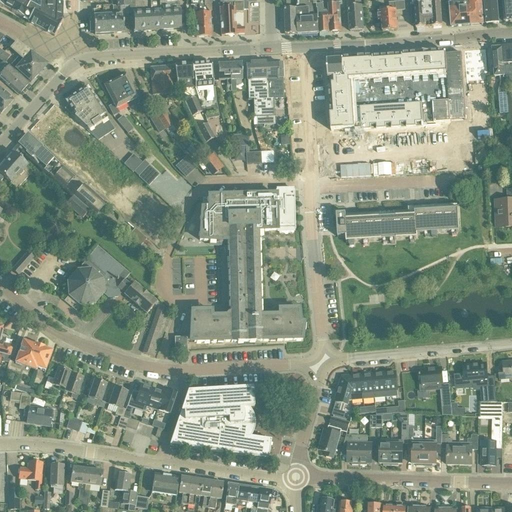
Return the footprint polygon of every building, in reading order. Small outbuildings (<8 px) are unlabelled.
[(28,23),(55,37),(63,22),(62,22),(63,3),(63,0),(39,0),(39,3),(40,3),(40,10),(30,5),(32,0),(0,0),(0,6),(3,8),(3,7),(12,12),(23,18),(25,15),(30,18),(28,23)] [(93,0),(100,0),(109,0),(116,0),(117,6),(113,6),(114,34),(124,33),(124,32),(123,14),(130,14),(128,0),(93,0)] [(145,0),(128,0),(130,14),(133,13),(134,32),(151,31),(149,4),(148,1),(146,1),(145,0)] [(151,31),(161,30),(160,11),(159,12),(158,0),(145,0),(146,1),(148,1),(149,4),(151,31)] [(158,0),(159,12),(160,11),(161,30),(181,29),(179,2),(168,3),(167,0),(158,0)] [(204,0),(190,0),(190,6),(198,5),(198,11),(200,14),(194,14),(194,25),(196,25),(197,38),(211,37),(210,12),(208,12),(204,6),(204,0)] [(286,35),(298,34),(297,9),(291,9),(290,0),(287,0),(285,0),(285,11),(284,11),(284,16),(285,16),(286,35)] [(298,0),(297,9),(298,34),(319,33),(318,10),(317,10),(316,0),(298,0)] [(328,32),(330,32),(328,0),(316,0),(317,10),(318,10),(319,33),(322,33),(324,34),(327,34),(328,32)] [(340,32),(342,32),(341,20),(338,20),(337,11),(340,11),(340,6),(342,5),(341,0),(328,0),(330,32),(334,32),(335,34),(339,34),(340,32)] [(445,0),(446,4),(450,4),(453,26),(472,25),(470,2),(469,0),(445,0)] [(469,0),(470,2),(472,25),(484,24),(482,5),(483,5),(482,0),(469,0)] [(488,0),(489,2),(485,3),(487,23),(500,22),(498,4),(497,4),(496,0),(488,0)] [(511,0),(502,0),(504,22),(511,20),(511,0)] [(422,5),(415,5),(414,3),(411,3),(411,6),(410,6),(412,25),(416,24),(416,29),(442,27),(440,3),(433,4),(433,3),(431,3),(431,1),(423,2),(424,4),(422,4),(422,5)] [(236,34),(244,34),(244,28),(236,28),(235,13),(244,12),(244,10),(248,10),(248,2),(220,3),(221,37),(236,36),(236,34)] [(398,30),(397,11),(405,10),(405,2),(389,3),(389,7),(381,8),(381,11),(378,11),(379,23),(383,23),(384,32),(398,30)] [(350,31),(364,30),(362,5),(349,6),(350,31)] [(114,34),(113,6),(96,7),(96,10),(93,10),(93,17),(89,17),(90,31),(94,31),(94,35),(114,34)] [(39,74),(47,64),(17,44),(12,50),(24,60),(39,74)] [(511,46),(502,47),(505,80),(511,79),(511,46)] [(505,80),(502,47),(495,48),(493,49),(492,49),(494,77),(500,77),(501,85),(498,86),(498,90),(500,114),(508,114),(507,93),(506,93),(505,80)] [(485,49),(464,51),(466,80),(487,79),(485,49)] [(329,61),(327,61),(327,63),(327,67),(328,77),(328,79),(330,79),(330,84),(329,84),(331,115),(330,115),(330,117),(331,129),(331,131),(333,131),(342,131),(355,130),(355,129),(361,129),(362,132),(429,127),(428,125),(450,123),(450,122),(466,120),(461,54),(446,55),(446,53),(445,52),(431,53),(416,53),(417,54),(402,55),(402,56),(373,58),(373,57),(342,59),(342,60),(333,61),(329,61)] [(9,56),(4,53),(0,59),(3,61),(5,63),(9,56)] [(19,66),(16,69),(31,82),(39,74),(24,60),(19,66)] [(9,65),(9,66),(5,63),(3,61),(0,64),(0,78),(19,96),(30,84),(9,65)] [(251,63),(246,63),(248,100),(255,99),(256,125),(275,125),(274,99),(283,98),(282,78),(278,78),(278,62),(261,63),(259,64),(253,64),(251,63)] [(195,87),(213,85),(211,64),(192,65),(193,83),(194,83),(193,76),(194,75),(195,87)] [(227,92),(231,92),(230,64),(218,65),(219,81),(227,81),(227,92)] [(242,64),(230,64),(231,92),(236,92),(236,81),(242,80),(242,64)] [(192,65),(174,67),(176,85),(184,84),(184,86),(189,85),(189,83),(191,83),(193,83),(192,65)] [(153,96),(174,94),(172,67),(151,69),(153,96)] [(193,83),(191,83),(193,88),(196,97),(201,109),(202,109),(207,119),(219,117),(216,106),(215,106),(213,85),(195,87),(194,75),(193,76),(194,83),(193,83)] [(126,76),(115,81),(127,104),(138,99),(142,106),(146,104),(144,99),(143,96),(140,98),(138,94),(135,95),(126,76)] [(127,104),(115,81),(104,86),(114,106),(109,108),(113,117),(120,114),(117,109),(127,104)] [(184,84),(176,85),(185,102),(191,117),(202,112),(201,109),(196,97),(193,88),(191,83),(189,83),(189,85),(184,86),(184,84)] [(0,87),(0,100),(7,107),(13,100),(0,87)] [(75,118),(99,141),(115,130),(87,88),(66,101),(70,107),(66,110),(75,118)] [(42,130),(39,133),(52,144),(54,141),(59,145),(57,148),(69,159),(72,156),(77,161),(85,152),(82,150),(83,148),(86,151),(94,142),(89,137),(92,134),(62,108),(59,111),(54,106),(46,115),(48,117),(47,119),(45,116),(37,125),(42,130)] [(158,117),(165,129),(173,124),(166,113),(159,118),(158,117)] [(158,117),(152,121),(159,133),(165,130),(165,129),(158,117)] [(122,123),(117,128),(128,138),(133,133),(122,123)] [(207,123),(198,128),(206,143),(215,138),(207,123)] [(75,177),(54,158),(28,135),(20,145),(28,153),(27,153),(32,157),(33,156),(45,167),(44,170),(49,174),(65,188),(75,177)] [(227,136),(226,136),(229,142),(231,142),(231,150),(249,150),(248,135),(242,135),(231,136),(227,136)] [(281,145),(289,145),(289,135),(281,136),(281,145)] [(18,188),(33,171),(13,152),(7,158),(9,160),(0,169),(0,181),(0,182),(1,182),(5,178),(16,189),(18,188)] [(258,164),(262,164),(261,155),(261,152),(246,153),(246,165),(258,164)] [(124,164),(134,173),(142,163),(133,155),(124,164)] [(203,161),(206,165),(214,175),(222,168),(215,159),(212,155),(203,161)] [(185,177),(196,168),(186,157),(176,167),(185,177)] [(149,166),(138,177),(148,186),(159,175),(149,166)] [(195,170),(199,176),(204,172),(199,166),(195,170)] [(165,172),(158,179),(174,195),(182,188),(165,172)] [(75,196),(96,215),(106,204),(85,185),(75,196)] [(178,326),(177,334),(182,334),(191,335),(191,338),(195,339),(195,342),(231,341),(231,343),(261,342),(261,340),(303,340),(304,324),(303,322),(301,322),(299,309),(279,309),(280,315),(260,316),(259,248),(258,231),(296,230),(294,190),(276,190),(276,194),(209,196),(209,198),(203,198),(202,205),(202,208),(200,240),(228,242),(229,248),(229,260),(230,304),(230,312),(229,312),(229,313),(228,313),(227,314),(227,315),(226,315),(226,316),(212,317),(212,311),(192,311),(192,325),(183,324),(183,326),(178,326)] [(496,229),(511,227),(511,190),(506,190),(507,201),(495,202),(496,229)] [(73,196),(66,205),(82,219),(84,216),(87,218),(92,212),(89,211),(73,196)] [(346,213),(336,214),(338,235),(338,238),(346,238),(347,244),(418,239),(418,235),(459,232),(458,209),(415,212),(415,216),(346,220),(346,213)] [(0,217),(9,224),(13,218),(2,210),(1,211),(0,210),(0,217)] [(125,241),(137,251),(147,239),(135,229),(125,241)] [(78,270),(67,282),(69,298),(68,302),(77,310),(80,306),(81,307),(94,306),(103,295),(108,299),(118,298),(123,292),(118,288),(131,274),(99,246),(86,261),(82,266),(82,270),(78,270)] [(34,258),(34,257),(28,252),(12,270),(18,276),(34,258)] [(125,281),(118,288),(123,292),(125,294),(124,295),(147,315),(157,303),(135,283),(132,287),(125,281)] [(150,329),(142,353),(151,356),(159,331),(159,332),(167,309),(158,306),(150,329)] [(0,353),(2,354),(11,356),(14,346),(4,343),(3,346),(0,345),(0,334),(2,327),(0,326),(0,353)] [(175,352),(188,352),(187,338),(175,338),(175,352)] [(46,370),(52,351),(44,348),(45,348),(42,347),(41,346),(38,345),(37,345),(35,344),(34,345),(23,341),(15,363),(37,370),(38,367),(46,370)] [(511,361),(503,363),(504,369),(499,369),(500,379),(511,377),(511,361)] [(464,374),(454,375),(455,387),(474,385),(474,388),(488,387),(487,381),(495,381),(494,377),(487,377),(486,364),(463,366),(464,374)] [(444,385),(442,368),(420,370),(421,392),(441,390),(441,388),(443,387),(442,385),(444,385)] [(52,385),(65,390),(64,392),(71,373),(58,369),(54,379),(48,377),(44,389),(50,391),(52,385)] [(76,400),(83,380),(71,376),(72,373),(71,373),(64,392),(72,395),(71,398),(76,400)] [(396,373),(383,374),(386,398),(398,397),(397,391),(398,391),(396,373)] [(383,374),(371,375),(373,399),(386,398),(383,374)] [(371,375),(359,376),(361,400),(373,399),(371,375)] [(359,376),(347,377),(349,401),(361,400),(359,376)] [(342,377),(335,402),(348,405),(349,401),(347,377),(342,377)] [(102,401),(107,386),(94,381),(88,397),(97,400),(96,406),(103,409),(105,403),(102,401)] [(489,403),(496,403),(495,381),(487,381),(488,387),(489,403)] [(44,395),(16,385),(15,390),(42,400),(44,395)] [(451,407),(449,385),(444,385),(442,385),(443,387),(441,388),(441,390),(443,408),(451,407)] [(131,396),(127,407),(145,413),(147,407),(152,390),(142,386),(139,394),(132,392),(131,396)] [(188,391),(169,444),(268,459),(271,440),(250,436),(252,433),(254,430),(254,425),(254,421),(254,417),(253,414),(251,410),(249,408),(254,408),(253,387),(188,391)] [(114,388),(108,405),(118,408),(115,415),(121,417),(117,428),(125,431),(129,419),(123,418),(126,410),(122,409),(128,393),(114,388)] [(147,407),(158,411),(163,393),(152,390),(147,407)] [(163,393),(158,411),(169,414),(175,395),(164,391),(163,393)] [(496,403),(489,403),(480,403),(481,418),(496,418),(501,418),(502,418),(502,413),(503,413),(503,404),(496,404),(496,403)] [(49,427),(52,411),(29,408),(27,424),(49,427)] [(334,409),(332,415),(344,419),(346,413),(334,409)] [(72,431),(76,419),(70,417),(66,429),(72,431)] [(333,459),(341,431),(347,433),(348,430),(350,423),(332,418),(328,431),(325,430),(319,450),(326,452),(325,457),(333,459)] [(479,418),(479,420),(492,420),(492,442),(488,441),(482,441),(481,441),(480,467),(496,467),(496,449),(501,450),(501,418),(496,418),(481,418),(479,418)] [(78,433),(82,421),(76,419),(72,431),(78,433)] [(129,419),(127,427),(136,430),(139,422),(129,419)] [(80,436),(83,438),(89,430),(86,428),(80,436)] [(460,466),(460,444),(452,444),(452,439),(449,439),(449,436),(442,435),(442,450),(448,450),(447,466),(460,466)] [(360,436),(348,436),(347,436),(343,449),(348,449),(348,464),(352,464),(352,466),(360,466),(360,436)] [(368,436),(360,436),(360,466),(367,466),(367,464),(372,464),(372,444),(368,444),(368,436)] [(468,444),(460,444),(460,466),(472,466),(472,451),(478,451),(478,436),(472,436),(472,440),(469,440),(468,444)] [(383,466),(391,467),(392,441),(380,440),(380,464),(384,464),(383,466)] [(403,441),(392,441),(391,467),(399,467),(399,465),(403,465),(403,441)] [(417,467),(424,467),(425,441),(413,441),(413,465),(417,465),(417,467)] [(433,467),(433,465),(437,466),(437,442),(425,441),(424,467),(433,467)] [(40,491),(42,475),(41,475),(42,464),(29,462),(28,469),(20,468),(19,479),(27,480),(27,481),(36,482),(35,490),(40,491)] [(62,494),(63,466),(51,466),(50,485),(54,485),(54,493),(62,494)] [(84,491),(85,485),(87,469),(73,467),(70,483),(82,484),(81,491),(80,491),(78,505),(82,506),(84,491)] [(100,487),(102,471),(87,469),(85,485),(100,487)] [(135,508),(137,496),(137,493),(128,492),(130,476),(117,473),(114,490),(123,491),(121,503),(129,505),(128,511),(134,511),(135,508)] [(175,496),(178,478),(155,474),(152,492),(165,494),(164,497),(169,497),(170,495),(175,496)] [(188,505),(192,479),(181,477),(180,484),(179,493),(182,494),(182,497),(181,504),(188,505)] [(200,496),(202,480),(192,479),(188,505),(194,506),(195,496),(200,496)] [(202,480),(200,496),(203,497),(201,507),(208,508),(212,482),(202,480)] [(222,484),(212,482),(208,508),(215,509),(216,499),(220,499),(222,484)] [(235,509),(238,486),(227,484),(225,499),(226,499),(225,505),(233,506),(232,508),(235,509)] [(249,487),(238,486),(235,509),(237,509),(238,507),(245,508),(249,487)] [(249,487),(247,502),(252,503),(250,511),(255,511),(259,489),(249,487)] [(270,491),(259,489),(255,511),(266,511),(268,506),(270,491)] [(8,490),(9,511),(20,511),(19,490),(8,490)] [(107,508),(109,492),(102,491),(100,507),(107,508)] [(135,508),(147,510),(149,498),(137,496),(135,508)] [(43,510),(44,498),(35,497),(34,505),(43,505),(43,510)] [(316,511),(334,511),(335,511),(333,510),(334,501),(332,501),(332,499),(328,499),(327,500),(321,499),(320,507),(318,507),(316,511)] [(342,502),(341,502),(339,511),(352,511),(354,504),(348,503),(347,501),(343,501),(342,502)]
